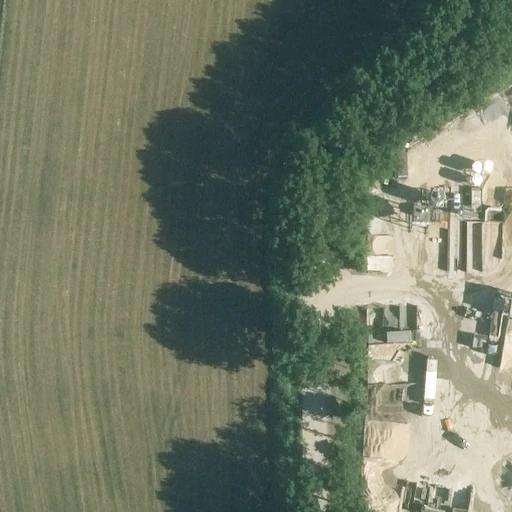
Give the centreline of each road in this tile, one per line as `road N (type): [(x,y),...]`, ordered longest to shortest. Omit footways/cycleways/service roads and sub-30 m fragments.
road 1 (unknown): [(456,0),(443,48),(302,177),(301,309)]
road 2 (unknown): [(432,350),(431,435),(440,448),(474,452),(489,415),(479,380),(457,362)]
road 3 (unknown): [(511,143),(417,204),(407,250),(424,293)]
road 4 (unknown): [(302,511),(301,309)]
road 5 (unknown): [(301,309),(424,293)]
